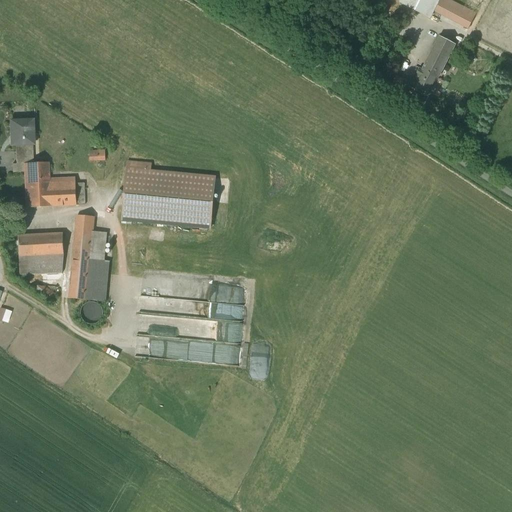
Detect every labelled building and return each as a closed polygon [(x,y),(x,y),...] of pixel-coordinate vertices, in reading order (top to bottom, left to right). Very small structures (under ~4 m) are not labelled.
[(413,0),(469,27),(479,6),(467,0),(413,0)] [(459,35),(440,25),(415,73),(433,83),(459,35)] [(499,74),(507,76),(510,64),(502,62),(499,74)] [(401,96),(410,83),(397,75),(389,88),(401,96)] [(17,122),(10,122),(12,146),(18,146),(18,158),(16,158),(16,165),(24,164),(33,164),(32,135),(33,135),(32,121),(17,122)] [(106,160),(105,149),(89,150),(90,161),(106,160)] [(33,164),(24,164),(25,173),(26,208),(85,206),(84,184),(76,184),(76,179),(57,180),(57,181),(49,182),(48,163),(33,164)] [(151,165),(129,163),(123,220),(148,223),(210,228),(214,178),(150,173),(151,165)] [(25,173),(24,164),(16,165),(12,165),(13,173),(25,173)] [(94,218),(77,216),(69,299),(90,301),(93,261),(103,262),(106,234),(93,233),(94,218)] [(63,235),(18,237),(19,276),(62,274),(64,253),(63,235)] [(202,302),(156,298),(156,302),(162,302),(162,308),(196,311),(197,309),(201,310),(202,302)] [(97,306),(93,305),(90,306),(86,308),(84,310),(82,314),(82,318),(83,321),(86,324),(89,326),(93,327),(96,326),(100,325),(102,322),(103,318),(104,315),(102,311),(100,308),(97,306)] [(276,309),(261,314),(264,323),(279,317),(276,309)] [(143,337),(241,343),(243,320),(144,314),(143,337)]
